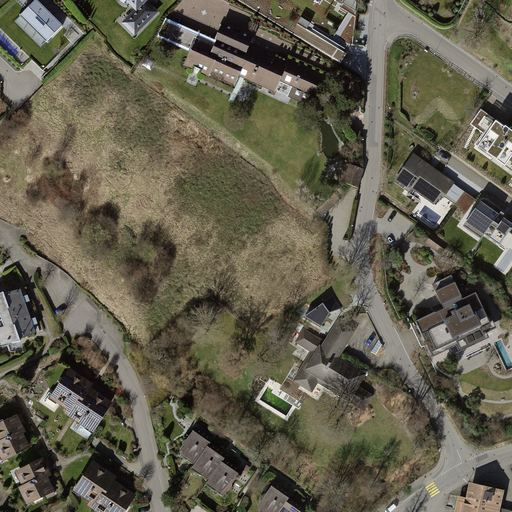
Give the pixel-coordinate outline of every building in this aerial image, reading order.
[(37,0),(36,0),(22,15),(49,42),(64,26),(37,0)] [(161,13),(148,0),(147,0),(126,0),(136,9),(122,23),(137,37),(161,13)] [(195,43),(185,66),(212,78),(212,76),(236,86),(240,77),(317,110),(332,77),(289,59),(287,63),(250,47),(254,38),(223,25),(212,51),(195,43)] [(511,132),(482,111),(471,126),(484,135),(475,147),(506,170),(511,161),(511,132)] [(415,154),(395,181),(411,192),(413,189),(437,205),(443,197),(445,199),(456,183),(415,154)] [(345,162),(339,181),(351,185),(357,166),(345,162)] [(331,180),(341,179),(341,164),(331,164),(331,180)] [(485,203),(466,230),(484,242),(485,240),(505,253),(511,242),(511,225),(507,221),(508,220),(485,203)] [(441,304),(411,318),(426,352),(491,323),(476,289),(463,295),(454,276),(433,285),(441,304)] [(19,290),(0,296),(0,346),(0,347),(35,334),(19,290)] [(304,329),(296,343),(312,352),(294,382),(313,393),(318,383),(365,411),(375,395),(360,387),(368,374),(341,357),(357,331),(338,320),(325,342),(304,329)] [(68,369),(49,399),(71,413),(88,387),(90,383),(68,369)] [(88,387),(71,413),(69,417),(93,433),(113,402),(88,387)] [(21,414),(0,423),(0,443),(23,432),(25,431),(21,424),(25,422),(21,414)] [(212,441),(194,428),(180,449),(181,454),(196,464),(209,445),(212,441)] [(23,432),(0,443),(0,457),(2,462),(31,447),(23,432)] [(226,457),(209,445),(196,464),(193,467),(210,479),(224,460),(226,457)] [(43,458),(15,471),(22,488),(47,476),(51,474),(43,458)] [(241,473),(224,460),(210,479),(208,483),(225,495),(241,473)] [(94,462),(75,491),(96,504),(113,479),(115,476),(94,462)] [(55,492),(47,476),(22,488),(19,489),(26,505),(55,492)] [(124,511),(136,495),(113,479),(96,504),(93,509),(98,511),(124,511)] [(500,511),(506,487),(479,481),(478,485),(471,483),(467,498),(459,496),(455,511),(500,511)] [(291,497),(273,484),(259,505),(260,510),(262,511),(280,511),(288,501),(291,497)] [(303,511),(288,501),(280,511),(303,511)]
